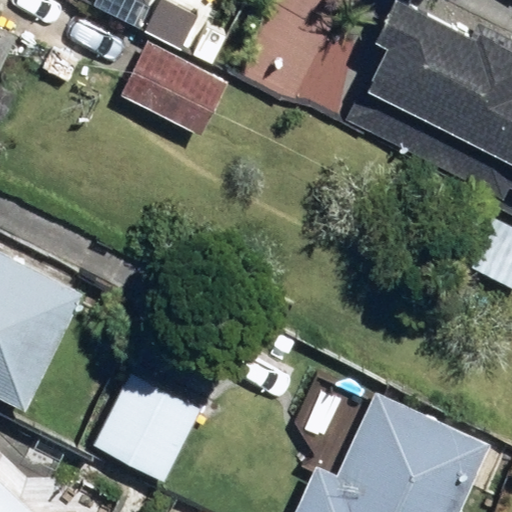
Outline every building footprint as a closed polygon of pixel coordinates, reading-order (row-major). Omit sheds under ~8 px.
[(0,0),(0,70),(26,0),(0,0)] [(296,0),(263,0),(290,12),(296,0)] [(511,10),(490,0),(404,0),(371,67),(511,136),(511,10)] [(161,45),(146,88),(211,110),(226,67),(161,45)] [(87,279),(0,238),(0,374),(35,390),(87,279)] [(141,364),(107,437),(176,468),(209,396),(141,364)] [(463,511),(498,436),(378,382),(320,511),(463,511)] [(0,511),(126,511),(126,506),(49,505),(0,460),(0,511)]
